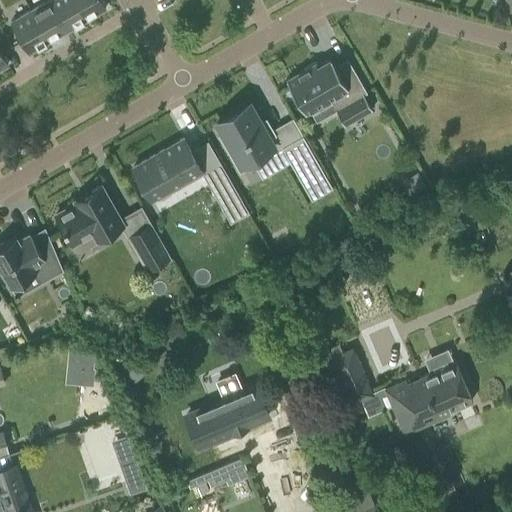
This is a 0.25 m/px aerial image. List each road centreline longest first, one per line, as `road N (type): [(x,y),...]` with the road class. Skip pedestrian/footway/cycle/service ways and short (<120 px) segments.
road 1 (residential): [(183,82),(0,188)]
road 2 (residential): [(340,0),(183,82)]
road 3 (residential): [(511,42),(364,0)]
